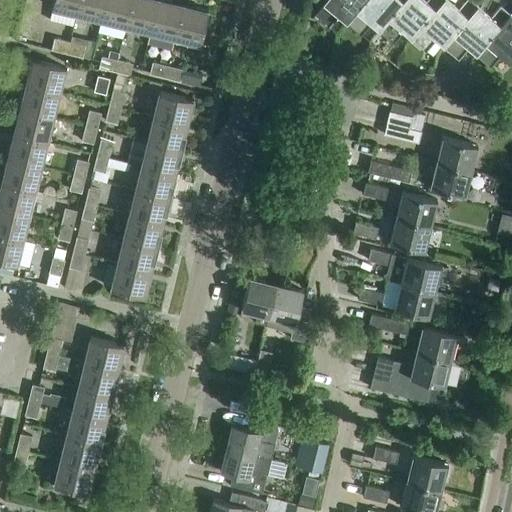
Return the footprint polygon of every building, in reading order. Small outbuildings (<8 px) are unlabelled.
[(53,0),(52,8),(77,14),(80,0),(53,0)] [(80,0),(77,14),(101,20),(106,0),(80,0)] [(106,0),(101,20),(126,26),(132,0),(106,0)] [(132,0),(126,26),(150,32),(158,0),(132,0)] [(158,0),(150,32),(174,38),(183,4),(165,0),(158,0)] [(337,16),(345,22),(364,0),(324,0),(313,14),(328,27),(337,16)] [(370,24),(378,31),(403,0),(364,0),(345,22),(360,35),(370,24)] [(403,32),(411,39),(442,0),(426,0),(425,2),(423,0),(403,0),(378,31),(393,43),(403,32)] [(435,40),(443,46),(477,6),(469,0),(466,0),(458,10),(446,0),(442,0),(411,39),(425,51),(435,40)] [(183,4),(174,38),(199,45),(206,19),(208,11),(183,4)] [(467,48),(475,54),(510,14),(500,6),(491,18),(477,6),(443,46),(458,59),(467,48)] [(511,16),(510,14),(475,54),(490,67),(500,56),(508,63),(511,58),(511,16)] [(52,50),(67,54),(70,42),(55,38),(52,50)] [(70,42),(67,54),(83,57),(85,46),(70,42)] [(99,68),(114,72),(117,60),(102,56),(99,68)] [(32,59),(25,85),(59,93),(65,68),(40,62),(40,61),(32,59)] [(117,60),(114,72),(117,73),(127,75),(129,76),(132,64),(117,60)] [(150,74),(165,78),(168,66),(153,62),(150,74)] [(168,66),(165,78),(199,87),(202,75),(168,66)] [(117,73),(115,83),(124,86),(127,75),(117,73)] [(94,92),(106,95),(110,79),(98,76),(94,92)] [(25,85),(19,109),(53,118),(59,93),(25,85)] [(113,90),(109,106),(121,109),(125,93),(113,90)] [(159,91),(153,116),(187,125),(189,116),(193,99),(185,97),(185,98),(159,91)] [(121,109),(109,106),(105,121),(117,124),(121,109)] [(19,109),(13,134),(47,142),(53,118),(19,109)] [(89,110),(86,126),(97,129),(101,113),(89,110)] [(383,134),(418,143),(421,131),(410,129),(412,117),(389,111),(383,134)] [(153,116),(147,141),(182,150),(186,134),(184,133),(187,125),(153,116)] [(97,129),(86,126),(82,141),(94,144),(97,129)] [(13,134),(7,158),(41,166),(47,142),(13,134)] [(441,137),(435,162),(471,171),(477,146),(441,137)] [(101,139),(97,155),(108,157),(112,142),(101,139)] [(147,141),(141,165),(175,174),(177,165),(178,165),(182,150),(147,141)] [(108,157),(97,155),(93,170),(105,173),(106,166),(108,157)] [(7,158),(1,183),(35,191),(41,166),(7,158)] [(77,159),(73,175),(85,178),(89,162),(77,159)] [(367,172),(368,172),(408,182),(411,171),(370,160),(367,172)] [(471,171),(435,162),(429,187),(465,196),(471,171)] [(141,165),(135,190),(170,198),(174,183),(172,182),(175,174),(141,165)] [(108,183),(111,167),(106,166),(105,173),(93,170),(91,179),(108,183)] [(85,178),(73,175),(70,190),(81,193),(85,178)] [(388,188),(365,182),(364,182),(361,194),(385,200),(388,188)] [(1,183),(0,186),(0,208),(29,215),(35,191),(1,183)] [(89,188),(85,203),(96,206),(100,191),(89,188)] [(135,190),(129,214),(163,223),(165,214),(166,214),(170,198),(135,190)] [(401,191),(395,217),(431,226),(437,200),(401,191)] [(96,206),(85,203),(81,219),(93,221),(96,206)] [(0,208),(0,234),(23,240),(29,215),(0,208)] [(65,209),(61,224),(73,227),(76,211),(65,209)] [(129,214),(123,239),(158,247),(162,232),(160,232),(163,223),(129,214)] [(431,226),(395,217),(388,242),(424,251),(431,226)] [(352,233),(354,234),(375,239),(378,227),(355,222),(352,233)] [(73,227),(61,224),(58,239),(69,242),(73,227)] [(23,240),(0,234),(0,260),(15,265),(17,265),(23,240)] [(76,237),(73,252),(84,255),(88,240),(76,237)] [(123,239),(117,263),(150,272),(153,263),(154,263),(158,247),(123,239)] [(387,279),(399,282),(435,291),(441,266),(370,248),(367,260),(390,266),(388,274),(384,276),(387,279)] [(84,255),(73,252),(69,267),(80,270),(84,255)] [(49,273),(61,276),(64,260),(53,258),(49,273)] [(0,273),(12,276),(15,265),(0,260),(0,273)] [(150,272),(117,263),(111,289),(136,295),(145,297),(149,281),(148,280),(150,272)] [(242,309),(268,316),(276,284),(249,277),(242,309)] [(435,291),(399,282),(393,308),(429,317),(435,291)] [(268,316),(265,325),(291,332),(290,338),(303,341),(311,309),(299,306),(303,291),(276,284),(268,316)] [(357,299),(380,305),(383,293),(360,287),(357,299)] [(368,325),(408,335),(411,323),(371,313),(368,325)] [(421,326),(415,351),(451,360),(457,335),(421,326)] [(90,336),(84,362),(118,370),(120,361),(121,361),(125,344),(116,342),(116,343),(90,336)] [(51,337),(47,353),(58,356),(62,340),(51,337)] [(451,360),(415,351),(411,366),(401,363),(401,362),(378,356),(370,387),(428,402),(433,382),(445,385),(451,360)] [(58,356),(47,353),(43,368),(54,371),(58,356)] [(227,367),(254,373),(257,361),(230,354),(227,367)] [(84,362),(78,386),(113,395),(117,379),(116,379),(118,370),(84,362)] [(30,394),(29,400),(40,403),(44,387),(33,385),(30,394)] [(78,386),(72,411),(106,419),(108,410),(109,410),(113,395),(78,386)] [(40,403),(29,400),(25,415),(36,418),(40,403)] [(72,411),(66,435),(101,444),(105,428),(104,428),(106,419),(72,411)] [(231,425),(226,448),(271,459),(275,444),(274,444),(279,425),(257,419),(254,430),(231,425)] [(20,434),(16,449),(28,452),(32,436),(20,434)] [(66,435),(60,459),(94,468),(96,459),(97,459),(101,444),(66,435)] [(307,440),(300,466),(306,468),(319,470),(321,471),(327,445),(307,440)] [(372,458),(395,464),(398,452),(375,446),(372,458)] [(271,459),(226,448),(220,472),(233,475),(231,485),(230,484),(230,486),(262,493),(266,474),(267,474),(271,459)] [(28,452),(16,449),(12,465),(24,468),(28,452)] [(349,464),(361,467),(364,456),(352,453),(349,464)] [(412,455),(406,481),(441,489),(448,464),(412,455)] [(94,468),(60,459),(54,485),(79,491),(88,494),(92,477),(94,468)] [(404,507),(402,511),(435,511),(441,489),(406,481),(399,506),(404,507)] [(362,497),(386,503),(389,491),(365,485),(362,497)] [(213,499),(209,511),(264,511),(266,502),(260,499),(238,494),(236,505),(213,499)] [(303,506),(313,509),(315,499),(305,496),(303,506)]
